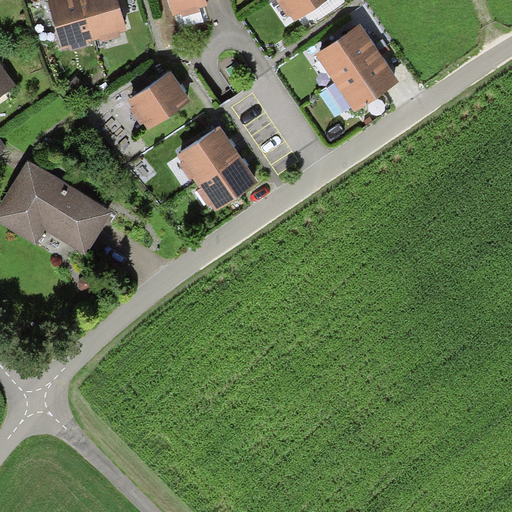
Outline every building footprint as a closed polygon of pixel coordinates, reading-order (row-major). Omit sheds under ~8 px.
[(89,44),(77,0),(49,0),(42,2),(56,53),(89,44)] [(111,0),(77,0),(89,44),(121,36),(111,0)] [(165,0),(169,18),(203,11),(201,4),(216,0),(165,0)] [(278,0),(276,2),(287,17),(290,15),(295,21),(325,0),(278,0)] [(316,56),(334,84),(379,55),(360,27),(316,56)] [(398,83),(379,55),(334,84),(353,113),(398,83)] [(0,73),(0,94),(10,88),(0,73)] [(125,105),(145,132),(184,103),(165,77),(125,105)] [(194,187),(234,159),(216,133),(176,162),(194,187)] [(234,159),(194,187),(212,213),(252,184),(234,159)] [(22,165),(0,199),(0,227),(30,247),(41,231),(80,257),(105,219),(22,165)]
